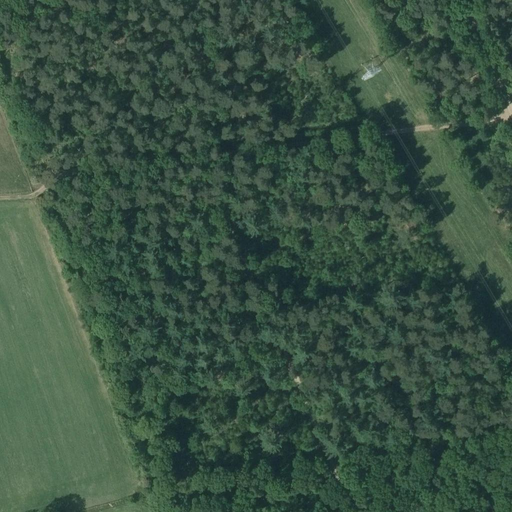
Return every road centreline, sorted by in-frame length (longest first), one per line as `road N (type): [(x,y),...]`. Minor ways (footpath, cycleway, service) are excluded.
road 1 (track): [(202,159),(434,127)]
road 2 (track): [(0,199),(29,198),(53,180),(202,159)]
road 3 (track): [(511,113),(460,0)]
